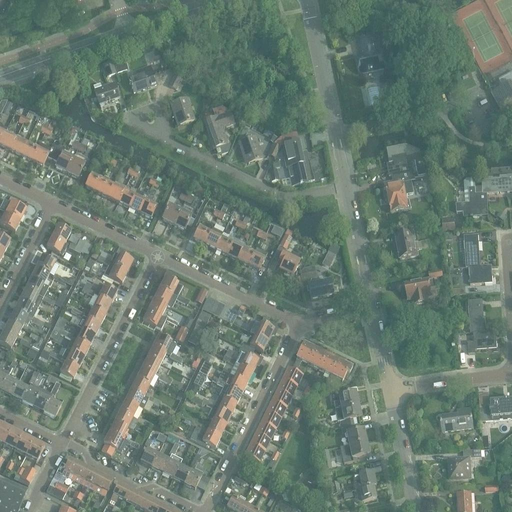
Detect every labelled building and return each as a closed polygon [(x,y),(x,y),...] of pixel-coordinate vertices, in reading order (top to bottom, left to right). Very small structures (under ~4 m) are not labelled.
[(380,43),(386,41),(385,34),(378,35),(380,43)] [(361,56),(356,57),(360,76),(384,71),(381,55),(380,52),(375,53),(372,40),(358,43),(361,56)] [(116,75),(113,64),(103,67),(108,78),(116,75)] [(156,86),(150,67),(137,72),(139,77),(129,81),(133,95),(144,91),(156,86)] [(176,91),(181,79),(174,75),(168,87),(176,91)] [(371,85),(375,81),(369,76),(366,81),(371,85)] [(511,82),(491,94),(503,115),(509,111),(511,115),(511,82)] [(100,85),(93,87),(94,91),(94,92),(99,106),(119,100),(114,85),(101,89),(100,85)] [(388,105),(394,104),(392,89),(386,89),(388,105)] [(194,122),(187,100),(170,105),(177,127),(194,122)] [(212,112),(215,119),(218,118),(230,114),(221,108),(212,112)] [(215,119),(204,123),(213,150),(227,145),(222,130),(235,126),(230,114),(218,118),(215,119)] [(0,147),(10,152),(15,140),(5,135),(0,144),(0,147)] [(21,158),(26,146),(21,143),(23,138),(18,135),(15,140),(10,152),(21,158)] [(262,160),(255,138),(238,144),(245,166),(262,160)] [(89,142),(83,140),(80,145),(86,148),(89,142)] [(304,164),(299,140),(281,144),(284,158),(283,158),(285,169),(288,169),(290,179),(289,179),(291,188),(307,184),(303,164),(304,164)] [(77,151),(80,145),(74,142),(71,148),(77,151)] [(52,162),(46,159),(48,156),(42,153),(45,147),(40,145),(37,151),(31,163),(42,168),(40,172),(46,174),(52,162)] [(83,154),(86,148),(80,145),(77,151),(83,154)] [(275,159),(280,148),(273,145),(268,156),(275,159)] [(31,163),(37,151),(26,146),(21,158),(31,163)] [(428,168),(425,156),(420,157),(419,154),(407,148),(399,149),(394,150),(388,151),(390,162),(389,162),(391,172),(388,172),(389,179),(395,177),(402,176),(403,182),(428,177),(426,169),(428,168)] [(77,180),(87,160),(76,154),(73,160),(66,175),(77,180)] [(66,175),(73,160),(62,155),(57,164),(52,162),(46,174),(51,177),(55,169),(66,175)] [(273,181),(281,180),(279,170),(271,171),(273,181)] [(134,183),(138,173),(134,171),(131,177),(132,177),(130,181),(134,183)] [(96,194),(102,181),(102,182),(91,176),(85,188),(96,194)] [(407,203),(403,182),(402,176),(395,177),(397,183),(385,185),(386,192),(387,192),(392,215),(409,212),(409,211),(411,211),(409,203),(407,203)] [(511,194),(511,176),(500,178),(500,181),(482,182),(482,188),(482,195),(487,196),(498,195),(498,194),(507,194),(507,195),(511,194)] [(107,199),(112,187),(107,184),(109,180),(104,177),(102,181),(96,194),(107,199)] [(469,189),(475,188),(475,179),(466,179),(463,181),(465,205),(469,205),(469,189)] [(117,204),(123,192),(112,187),(107,199),(117,204)] [(488,218),(487,196),(482,195),(482,188),(475,188),(469,189),(469,205),(465,205),(456,206),(457,214),(463,214),(464,219),(488,218)] [(128,209),(134,198),(123,192),(117,204),(128,209)] [(139,215),(148,196),(143,194),(143,195),(137,192),(134,198),(128,209),(139,215)] [(184,203),(187,197),(182,194),(178,200),(184,203)] [(156,208),(149,205),(152,200),(148,198),(148,196),(139,215),(150,220),(156,208)] [(190,206),(193,200),(187,197),(184,203),(190,206)] [(20,223),(26,212),(11,204),(5,216),(20,223)] [(173,226),(182,208),(178,206),(176,209),(169,206),(162,221),(173,226)] [(184,232),(192,217),(194,213),(182,207),(182,208),(173,226),(184,232)] [(240,218),(242,212),(236,209),(234,215),(240,218)] [(218,219),(220,213),(216,211),(215,211),(213,210),(211,215),(218,219)] [(247,214),(242,224),(246,226),(251,216),(247,214)] [(0,226),(14,234),(19,224),(20,223),(5,216),(0,225),(0,226)] [(239,229),(242,224),(231,218),(227,226),(232,228),(233,226),(239,229)] [(455,232),(454,221),(442,221),(443,233),(455,232)] [(72,240),(74,236),(57,227),(51,238),(65,245),(68,239),(72,240)] [(429,249),(427,241),(418,243),(415,227),(409,229),(409,233),(403,234),(403,237),(396,238),(400,261),(418,258),(416,251),(422,250),(423,251),(429,249)] [(203,246),(209,234),(199,229),(193,240),(203,246)] [(215,251),(221,240),(223,234),(213,230),(210,234),(209,234),(203,246),(215,251)] [(0,251),(4,253),(10,243),(0,237),(0,251)] [(286,251),(291,240),(290,239),(285,237),(279,248),(286,251)] [(480,268),(478,237),(464,238),(466,270),(469,269),(480,268)] [(68,246),(65,245),(51,238),(46,249),(62,257),(68,246)] [(226,257),(234,240),(229,238),(227,243),(221,240),(215,251),(226,257)] [(237,262),(242,250),(236,247),(238,242),(234,240),(226,257),(237,262)] [(79,255),(85,244),(80,241),(76,248),(74,252),(78,254),(79,255)] [(74,252),(76,248),(71,245),(69,249),(70,250),(68,253),(77,258),(78,254),(74,252)] [(127,275),(133,263),(128,261),(131,255),(119,249),(116,255),(115,255),(111,263),(110,266),(127,275)] [(247,267),(253,255),(242,250),(237,262),(247,267)] [(264,261),(267,256),(256,250),(253,255),(247,267),(259,272),(261,266),(264,261)] [(283,255),(279,263),(283,264),(279,272),(292,278),(299,263),(299,262),(301,257),(291,253),(289,258),(283,255)] [(49,276),(55,265),(42,258),(36,269),(49,276)] [(91,270),(94,264),(89,261),(85,268),(91,270)] [(122,286),(127,275),(110,266),(109,268),(104,277),(109,279),(122,286)] [(493,285),(492,267),(480,268),(469,269),(470,286),(493,285)] [(44,287),(49,276),(36,269),(31,280),(44,287)] [(443,277),(441,271),(428,274),(430,280),(443,277)] [(310,275),(300,277),(300,278),(302,288),(308,286),(311,301),(332,296),(329,282),(318,285),(315,273),(310,275)] [(67,280),(66,282),(65,284),(71,287),(72,285),(75,281),(71,279),(67,280)] [(178,297),(182,288),(165,279),(159,290),(177,299),(175,301),(181,304),(183,300),(178,297)] [(44,298),(48,289),(44,287),(31,280),(25,291),(43,300),(44,298)] [(431,297),(430,290),(436,289),(434,281),(405,286),(408,302),(414,300),(416,306),(425,304),(424,299),(431,297)] [(111,305),(117,294),(104,288),(99,298),(94,296),(94,297),(111,305)] [(175,301),(177,299),(159,290),(154,301),(167,307),(171,310),(175,301)] [(38,310),(42,302),(47,305),(50,300),(44,298),(43,300),(25,291),(20,301),(38,310)] [(111,305),(94,297),(93,299),(92,298),(88,307),(93,309),(106,316),(111,305)] [(208,313),(214,302),(208,299),(202,310),(208,313)] [(33,319),(38,310),(20,301),(14,312),(37,324),(38,322),(33,319)] [(161,318),(167,307),(154,301),(148,311),(161,318)] [(214,316),(219,305),(214,302),(208,313),(214,316)] [(484,333),(482,302),(468,303),(470,334),(473,334),(484,333)] [(220,319),(225,308),(219,305),(214,316),(220,319)] [(225,322),(231,311),(225,308),(220,319),(225,322)] [(100,327),(106,316),(93,309),(87,320),(100,327)] [(155,329),(161,318),(148,311),(142,322),(155,329)] [(37,324),(14,312),(9,323),(22,329),(24,325),(27,327),(30,322),(31,323),(30,323),(36,326),(37,324)] [(195,326),(204,330),(210,317),(201,313),(195,326)] [(188,318),(182,329),(188,332),(193,321),(188,318)] [(95,338),(100,327),(87,320),(82,331),(95,338)] [(268,343),(274,331),(255,322),(251,331),(252,332),(251,334),(255,336),(268,343)] [(17,340),(22,329),(9,323),(3,333),(17,340)] [(46,337),(50,331),(44,328),(41,334),(46,337)] [(90,349),(95,338),(82,331),(78,328),(73,337),(67,334),(65,339),(71,342),(72,340),(77,342),(90,349)] [(181,328),(174,341),(182,344),(188,332),(182,329),(181,328)] [(497,350),(496,332),(484,333),(473,334),(474,343),(467,344),(468,355),(475,355),(475,351),(497,350)] [(11,351),(17,340),(3,333),(0,339),(0,345),(6,349),(11,351)] [(263,354),(268,343),(255,336),(250,346),(243,343),(241,349),(252,354),(254,349),(263,354)] [(176,346),(171,344),(158,337),(153,348),(165,355),(170,357),(171,355),(176,346)] [(34,360),(39,352),(32,348),(31,350),(25,347),(28,343),(22,340),(16,351),(34,360)] [(84,359),(90,349),(77,342),(71,352),(67,350),(66,350),(84,359)] [(40,350),(28,343),(25,347),(31,350),(32,348),(39,352),(40,350)] [(352,369),(301,343),(298,350),(298,352),(300,353),(296,360),(297,360),(291,371),(296,373),(301,363),(342,383),(347,373),(349,375),(352,369)] [(160,365),(165,355),(153,348),(147,359),(160,365)] [(258,362),(250,358),(252,354),(241,349),(238,353),(240,354),(236,363),(230,360),(228,365),(234,368),(236,365),(253,374),(258,362)] [(79,370),(84,359),(66,350),(62,359),(57,356),(54,360),(60,363),(61,361),(66,363),(79,370)] [(54,360),(57,356),(51,353),(50,355),(43,352),(42,354),(49,357),(48,357),(54,360)] [(155,376),(160,365),(147,359),(142,370),(155,376)] [(73,381),(79,370),(66,363),(60,374),(73,381)] [(200,370),(198,374),(205,377),(206,378),(212,368),(209,366),(204,364),(200,370)] [(247,384),(253,374),(236,365),(234,368),(230,376),(247,384)] [(0,392),(0,393),(7,380),(9,375),(7,374),(8,372),(0,367),(0,392)] [(149,387),(155,376),(142,370),(136,380),(149,387)] [(297,388),(303,377),(296,373),(291,371),(288,370),(282,380),(297,388)] [(201,389),(206,378),(205,377),(198,374),(193,385),(197,387),(201,389)] [(242,395),(247,384),(230,376),(226,385),(224,387),(242,395)] [(11,398),(17,385),(7,380),(0,393),(11,398)] [(144,398),(149,387),(136,380),(131,391),(144,398)] [(292,399),(297,388),(282,380),(277,391),(292,399)] [(22,403),(28,390),(17,385),(11,398),(22,403)] [(33,409),(39,396),(43,389),(34,385),(33,387),(31,386),(28,390),(22,403),(33,409)] [(236,407),(242,395),(224,387),(223,389),(219,398),(223,400),(236,407)] [(153,405),(155,401),(149,398),(148,400),(144,398),(131,391),(125,402),(144,411),(148,403),(153,405)] [(286,409),(292,399),(277,391),(272,402),(286,409)] [(358,406),(355,393),(342,396),(341,392),(333,393),(335,399),(338,398),(340,410),(358,406)] [(43,414),(50,401),(39,396),(33,409),(43,414)] [(511,415),(511,398),(489,400),(490,407),(491,407),(492,417),(511,415)] [(231,417),(236,407),(223,400),(218,410),(231,417)] [(54,420),(61,407),(50,401),(43,414),(54,420)] [(133,419),(138,409),(143,412),(144,411),(125,402),(120,413),(133,419)] [(281,420),(286,409),(272,402),(266,413),(281,420)] [(361,418),(358,406),(340,410),(335,411),(337,423),(340,422),(341,429),(353,426),(352,420),(361,418)] [(226,428),(231,417),(218,410),(214,408),(212,411),(208,419),(213,421),(226,428)] [(473,430),(470,410),(456,412),(457,416),(439,419),(442,435),(473,430)] [(170,424),(175,413),(171,411),(166,422),(170,424)] [(128,430),(133,419),(120,413),(115,423),(128,430)] [(275,431),(281,420),(266,413),(261,424),(275,431)] [(221,439),(226,428),(213,421),(207,432),(221,439)] [(122,441),(128,430),(115,423),(109,434),(122,441)] [(270,442),(275,431),(261,424),(255,435),(270,442)] [(0,444),(5,447),(12,431),(1,426),(0,427),(0,444)] [(366,443),(363,430),(354,432),(353,426),(341,429),(343,436),(346,435),(349,447),(366,443)] [(15,452),(23,437),(12,431),(5,447),(15,452)] [(215,450),(221,439),(207,432),(202,443),(215,450)] [(131,448),(133,444),(127,441),(126,443),(122,441),(109,434),(104,445),(121,454),(126,446),(131,448)] [(265,453),(270,442),(255,435),(250,446),(265,453)] [(26,457),(34,443),(23,437),(15,452),(26,457)] [(37,463),(44,448),(34,443),(26,457),(37,463)] [(369,456),(366,443),(349,447),(350,456),(342,458),(344,466),(356,463),(355,458),(369,456)] [(259,464),(265,453),(250,446),(245,457),(259,464)] [(151,470),(158,456),(147,451),(140,464),(151,470)] [(481,459),(481,451),(463,452),(463,460),(469,460),(481,459)] [(162,475),(169,462),(158,456),(151,470),(162,475)] [(173,480),(179,467),(182,462),(173,458),(173,459),(171,458),(169,462),(162,475),(173,480)] [(72,482),(79,469),(80,467),(64,459),(61,464),(66,467),(64,472),(62,477),(72,482)] [(470,480),(469,460),(463,460),(449,461),(450,481),(470,480)] [(332,471),(330,462),(329,462),(322,464),(323,473),(332,471)] [(10,472),(14,465),(8,463),(5,470),(10,472)] [(84,488),(90,475),(91,472),(80,467),(79,469),(72,482),(84,488)] [(184,486),(190,472),(179,467),(173,480),(184,486)] [(21,478),(24,471),(19,468),(16,475),(21,478)] [(35,473),(32,472),(25,468),(24,471),(21,478),(20,480),(29,484),(35,473)] [(195,491),(201,478),(203,473),(195,469),(195,470),(192,468),(190,472),(184,486),(195,491)] [(94,493),(100,481),(101,477),(91,472),(90,475),(84,488),(94,493)] [(376,487),(373,473),(358,476),(359,477),(352,478),(353,482),(359,481),(361,490),(373,488),(376,487)] [(107,494),(111,487),(113,483),(101,477),(100,481),(94,493),(104,498),(107,494)] [(243,487),(245,482),(236,477),(233,482),(243,487)] [(0,511),(18,511),(27,491),(0,479),(0,511)] [(343,490),(342,486),(339,487),(337,483),(326,486),(328,497),(350,492),(353,492),(352,488),(343,490)] [(66,496),(69,489),(57,484),(54,489),(50,487),(46,493),(62,501),(65,495),(66,496)] [(123,502),(129,491),(118,486),(113,496),(113,497),(110,501),(116,504),(118,499),(123,502)] [(376,501),(373,488),(361,490),(355,491),(358,505),(376,501)] [(134,507),(140,497),(129,491),(123,502),(134,507)] [(73,506),(80,495),(75,492),(69,504),(73,506)] [(350,492),(328,497),(330,503),(351,497),(350,492)] [(239,511),(243,505),(237,501),(240,497),(235,494),(232,499),(226,509),(231,511),(239,511)] [(77,509),(83,497),(80,495),(73,506),(73,507),(77,509)] [(472,511),(471,495),(457,495),(457,511),(472,511)] [(143,511),(145,511),(150,502),(140,497),(134,507),(143,511)] [(158,511),(161,507),(150,502),(145,511),(158,511)] [(98,511),(101,506),(96,503),(91,511),(96,511),(97,511),(98,511)]
